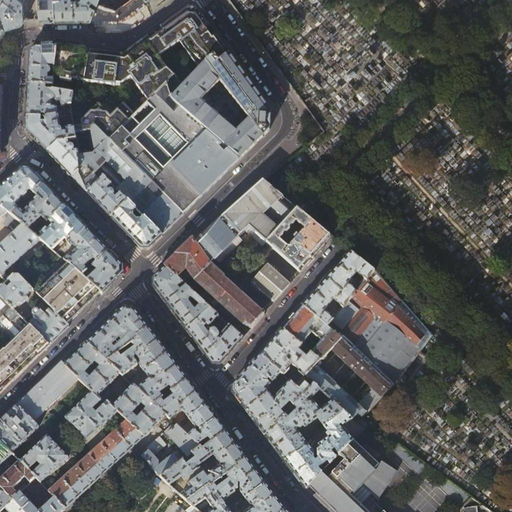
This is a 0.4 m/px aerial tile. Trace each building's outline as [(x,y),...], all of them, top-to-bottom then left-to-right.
[(0,0),(0,24),(4,31),(21,25),(26,19),(24,0),(36,0),(39,21),(41,23),(54,22),(52,0),(0,0)] [(52,0),(54,22),(69,22),(90,21),(95,9),(89,7),(91,3),(97,5),(98,0),(52,0)] [(98,0),(97,5),(95,9),(90,21),(107,21),(119,20),(147,1),(145,0),(98,0)] [(169,92),(171,100),(184,84),(167,69),(159,57),(180,41),(199,68),(207,61),(206,59),(213,53),(217,59),(227,51),(223,44),(196,8),(189,7),(180,13),(153,33),(123,54),(107,52),(83,49),(78,81),(116,86),(116,84),(122,85),(122,80),(128,80),(131,78),(149,102),(151,99),(155,96),(167,84),(169,92)] [(48,65),(55,66),(57,46),(35,47),(30,53),(29,69),(28,85),(53,86),(53,80),(47,79),(47,75),(49,74),(50,74),(51,73),(51,71),(51,69),(50,68),(49,67),(48,67),(48,65)] [(57,46),(55,66),(53,80),(53,86),(52,90),(73,95),(75,95),(78,81),(83,49),(68,48),(57,46)] [(213,53),(206,59),(207,61),(199,68),(184,84),(171,100),(175,104),(240,159),(254,145),(269,131),(271,111),(260,96),(243,72),(227,51),(217,59),(213,53)] [(159,107),(151,99),(149,102),(135,116),(131,120),(139,128),(124,143),(116,135),(110,141),(183,215),(206,192),(240,159),(175,104),(171,100),(169,92),(167,84),(155,96),(162,104),(159,107)] [(52,90),(53,86),(28,85),(28,100),(27,118),(62,112),(62,110),(59,110),(58,106),(56,104),(54,104),(53,100),(56,97),(57,97),(57,99),(58,101),(62,100),(62,105),(71,104),(73,95),(52,90)] [(81,125),(74,126),(76,137),(77,144),(79,154),(78,154),(78,155),(94,154),(97,152),(92,129),(95,126),(110,141),(116,135),(131,120),(135,116),(123,104),(111,117),(98,105),(81,122),(81,125)] [(62,112),(27,118),(26,130),(37,141),(46,150),(55,140),(67,138),(76,137),(74,126),(65,127),(65,129),(61,130),(61,127),(62,127),(60,117),(61,117),(61,115),(63,115),(62,112)] [(183,215),(110,141),(95,126),(92,129),(97,152),(94,154),(78,155),(78,174),(87,193),(105,177),(112,184),(121,193),(128,201),(136,209),(144,217),(162,236),(173,225),(183,215)] [(68,144),(67,138),(55,140),(46,150),(56,161),(72,177),(87,193),(78,174),(78,155),(78,154),(79,154),(77,144),(73,145),(72,144),(71,143),(69,144),(68,144)] [(34,193),(43,184),(34,174),(29,169),(22,169),(0,189),(0,205),(12,216),(19,208),(15,204),(20,199),(19,199),(21,197),(23,196),(24,195),(26,193),(27,191),(29,189),(34,193)] [(107,189),(112,184),(105,177),(87,193),(101,208),(111,218),(128,201),(121,193),(116,198),(114,197),(115,195),(116,194),(115,192),(114,191),(113,190),(111,189),(110,190),(108,190),(107,189)] [(250,227),(266,242),(297,208),(263,180),(244,198),(224,215),(223,214),(204,231),(193,240),(182,250),(177,256),(165,268),(211,309),(223,320),(229,326),(242,338),(251,328),(252,328),(264,315),(264,314),(209,263),(202,254),(234,225),(243,233),(250,227)] [(53,194),(43,184),(34,193),(37,197),(33,201),(34,202),(33,203),(32,201),(29,203),(30,204),(28,208),(27,207),(22,212),(19,208),(12,216),(27,229),(41,215),(46,220),(47,219),(50,221),(65,206),(53,194)] [(132,214),(136,209),(128,201),(111,218),(126,233),(141,249),(149,249),(153,244),(162,236),(144,217),(140,221),(136,223),(131,218),(132,214)] [(12,216),(0,205),(0,219),(3,217),(3,218),(6,218),(3,222),(7,227),(9,225),(15,231),(0,245),(0,275),(6,282),(10,278),(5,274),(40,240),(36,237),(27,229),(12,216)] [(73,214),(65,206),(50,221),(53,224),(48,228),(46,227),(40,233),(42,235),(41,236),(39,233),(36,237),(40,240),(51,250),(65,236),(67,238),(67,237),(73,233),(76,235),(87,229),(73,214)] [(266,242),(300,272),(314,257),(332,237),(297,208),(266,242)] [(94,236),(87,229),(76,235),(73,233),(67,237),(68,239),(66,241),(71,246),(72,245),(74,247),(75,247),(76,251),(71,256),(70,255),(64,261),(82,277),(109,251),(94,236)] [(116,258),(109,251),(82,277),(101,293),(102,294),(116,280),(123,274),(124,266),(116,258)] [(359,282),(362,285),(374,271),(351,252),(314,295),(303,307),(326,327),(337,315),(334,312),(330,316),(324,311),(334,299),(340,305),(338,307),(341,310),(358,290),(355,288),(353,289),(347,283),(357,272),(363,277),(359,282)] [(101,293),(82,277),(64,261),(63,260),(32,290),(33,290),(51,309),(67,325),(83,310),(101,293)] [(187,330),(211,309),(165,268),(160,273),(154,278),(154,286),(171,308),(187,330)] [(374,271),(362,285),(358,290),(341,310),(337,315),(326,327),(303,307),(293,319),(283,330),(302,346),(313,334),(322,342),(311,354),(320,361),(320,360),(321,362),(332,350),(369,386),(354,402),(316,366),(305,377),(313,385),(320,391),(332,402),(344,413),(352,420),(357,414),(362,418),(392,387),(430,336),(374,271)] [(15,273),(10,278),(6,282),(0,288),(0,295),(13,309),(20,303),(21,305),(28,299),(26,297),(33,290),(32,290),(15,273)] [(266,297),(274,303),(289,285),(282,279),(266,297)] [(17,313),(13,309),(0,295),(0,330),(1,329),(14,341),(0,354),(0,394),(23,372),(49,346),(32,328),(31,327),(17,313)] [(25,305),(17,313),(31,327),(32,326),(31,322),(35,319),(38,322),(32,328),(49,346),(60,336),(69,327),(67,325),(51,309),(45,315),(41,311),(40,312),(38,310),(35,310),(32,313),(25,305)] [(108,323),(87,343),(107,362),(139,339),(137,336),(148,328),(139,315),(133,307),(125,307),(108,323)] [(221,323),(223,320),(211,309),(187,330),(200,347),(212,364),(220,364),(242,338),(229,326),(222,334),(221,337),(219,337),(219,335),(219,334),(212,325),(217,319),(221,323)] [(159,343),(148,328),(137,336),(139,339),(107,362),(120,374),(123,377),(138,366),(138,365),(141,365),(140,367),(143,372),(168,354),(159,343)] [(311,354),(302,346),(283,330),(270,345),(261,355),(280,373),(284,376),(289,369),(288,368),(292,364),(303,375),(294,385),(299,390),(305,383),(305,377),(316,366),(320,361),(311,354)] [(64,365),(78,379),(92,392),(101,401),(101,402),(106,402),(108,403),(109,402),(105,398),(105,396),(102,393),(120,374),(107,362),(87,343),(77,353),(64,365)] [(168,354),(143,372),(148,378),(151,378),(151,380),(148,381),(137,389),(154,405),(161,400),(171,392),(187,380),(178,367),(168,354)] [(265,389),(280,373),(261,355),(233,386),(233,391),(239,400),(247,409),(268,393),(265,389)] [(78,379),(64,365),(62,362),(51,373),(29,394),(4,419),(0,422),(0,441),(10,452),(12,454),(39,427),(34,422),(78,379)] [(275,425),(313,385),(305,377),(305,383),(299,390),(294,385),(290,381),(275,398),(274,400),(268,393),(247,409),(258,425),(266,435),(276,427),(275,425)] [(187,380),(171,392),(174,396),(164,404),(161,400),(154,405),(166,416),(170,420),(183,411),(189,419),(207,406),(194,390),(187,380)] [(311,401),(320,391),(313,385),(275,425),(276,427),(266,435),(278,451),(285,461),(296,453),(297,455),(308,446),(299,433),(318,419),(324,428),(344,413),(332,402),(320,411),(316,405),(311,401)] [(137,389),(133,386),(113,407),(118,412),(127,421),(144,437),(145,437),(166,416),(154,405),(137,389)] [(92,410),(101,401),(92,392),(65,418),(86,441),(118,412),(113,407),(108,403),(106,402),(95,413),(92,410)] [(207,406),(189,419),(196,429),(194,431),(188,437),(200,447),(202,449),(226,432),(218,422),(207,406)] [(343,428),(352,420),(344,413),(324,428),(330,437),(318,446),(319,448),(313,452),(308,446),(297,455),(296,453),(285,461),(293,471),(306,489),(320,475),(316,471),(326,463),(329,466),(334,460),(330,454),(333,452),(337,457),(353,441),(343,428)] [(381,432),(362,418),(357,414),(352,420),(363,430),(353,441),(337,457),(334,460),(329,466),(320,475),(306,489),(315,497),(323,505),(330,511),(445,511),(454,504),(416,469),(403,483),(364,448),(368,443),(371,445),(381,432)] [(137,444),(144,437),(127,421),(49,492),(65,510),(94,483),(114,465),(137,444)] [(178,427),(176,425),(166,434),(164,431),(162,433),(167,438),(169,436),(187,457),(200,447),(188,437),(182,431),(178,427)] [(202,449),(200,447),(187,457),(184,460),(161,478),(169,486),(181,477),(184,481),(200,469),(199,466),(213,455),(215,458),(215,460),(216,461),(217,462),(218,462),(221,466),(206,477),(204,473),(198,477),(198,478),(188,485),(190,489),(181,496),(187,502),(209,486),(210,487),(236,468),(234,466),(246,458),(233,442),(226,432),(202,449)] [(20,462),(27,470),(36,462),(39,465),(31,473),(35,478),(40,483),(67,458),(48,436),(23,460),(20,457),(17,459),(20,462)] [(141,457),(156,472),(161,478),(184,460),(179,453),(175,456),(173,454),(158,466),(158,461),(153,456),(166,445),(158,436),(146,448),(148,451),(141,457)] [(10,452),(0,441),(0,470),(5,475),(0,479),(0,486),(3,489),(13,500),(18,495),(13,488),(15,486),(17,485),(20,482),(21,482),(21,481),(24,478),(30,484),(35,478),(31,473),(27,470),(20,462),(9,472),(0,462),(3,459),(4,461),(6,458),(5,457),(10,452)] [(257,474),(246,458),(234,466),(236,468),(210,487),(209,486),(187,502),(194,508),(206,499),(214,511),(213,511),(227,511),(229,511),(222,502),(235,492),(234,491),(238,489),(245,499),(265,484),(257,474)] [(49,492),(40,483),(35,478),(30,484),(25,488),(44,508),(39,511),(37,511),(20,493),(18,495),(13,500),(4,508),(7,511),(62,511),(65,510),(49,492)] [(265,484),(245,499),(252,509),(246,511),(229,511),(227,511),(282,511),(285,510),(284,509),(272,494),(265,484)] [(0,511),(4,508),(13,500),(3,489),(0,492),(0,511)]
